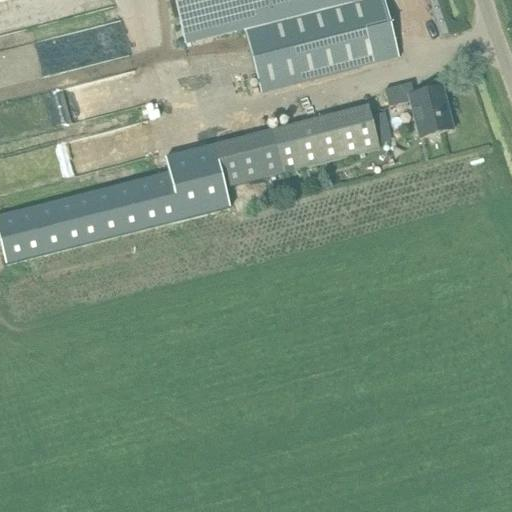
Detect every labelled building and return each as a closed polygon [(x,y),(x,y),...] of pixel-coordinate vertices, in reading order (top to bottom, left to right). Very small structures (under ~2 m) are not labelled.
[(174,0),(184,38),(242,23),(243,26),(345,0),(174,0)] [(383,0),(347,0),(244,27),(261,94),(398,58),(383,0)] [(410,103),(420,140),(452,131),(441,89),(410,97),(407,86),(411,85),(411,84),(384,91),(389,108),(410,103)] [(368,107),(213,147),(224,191),(379,150),(368,107)] [(169,175),(0,218),(0,240),(7,266),(229,209),(224,191),(213,147),(165,159),(169,175)]
